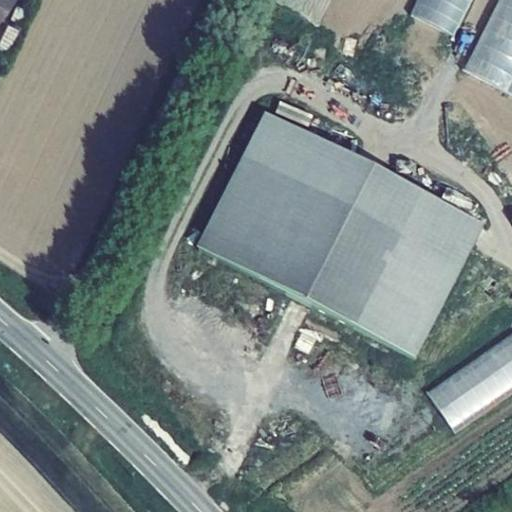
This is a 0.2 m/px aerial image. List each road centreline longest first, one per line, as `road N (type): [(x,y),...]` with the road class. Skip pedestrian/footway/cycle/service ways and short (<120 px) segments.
road 1 (unclassified): [(49,362),(223,0)]
road 2 (primary): [(200,511),(49,362)]
